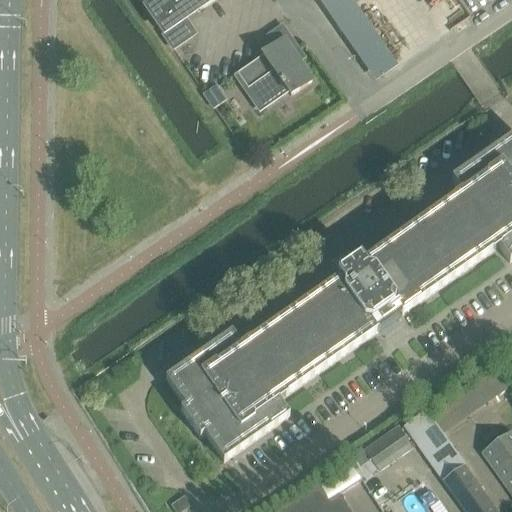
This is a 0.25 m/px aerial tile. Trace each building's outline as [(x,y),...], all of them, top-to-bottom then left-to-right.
[(185,23),(218,0),(137,0),(173,51),(194,37),(185,23)] [(265,56),(233,78),(234,80),(259,116),(288,95),(290,98),(312,83),(299,65),(306,61),(291,39),(282,27),(257,44),(265,56)] [(227,103),(218,89),(217,87),(202,97),(213,113),(227,103)] [(499,250),(509,265),(511,263),(511,140),(451,182),(462,198),(364,267),(360,261),(337,278),(341,283),(242,352),(231,336),(165,383),(185,410),(180,413),(200,441),(204,438),(223,465),(289,419),(279,404),(378,334),(383,342),(405,326),(400,319),(499,250)] [(495,511),(464,468),(442,438),(511,388),(498,370),(429,420),(425,414),(404,429),(462,511),(495,511)] [(379,476),(413,451),(397,429),(363,454),(379,476)] [(511,435),(511,434),(481,455),(511,498),(511,435)] [(348,511),(339,498),(329,505),(323,497),(318,489),(282,511),(348,511)] [(181,501),(171,508),(173,511),(186,511),(188,511),(181,501)]
